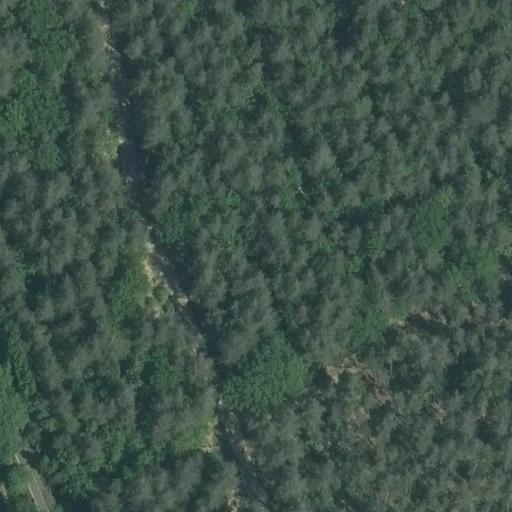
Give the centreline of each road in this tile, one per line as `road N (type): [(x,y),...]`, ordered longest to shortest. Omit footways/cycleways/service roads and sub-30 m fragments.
road 1 (unknown): [(97,0),(123,106),(125,166),(256,511)]
road 2 (unknown): [(226,424),(511,267)]
